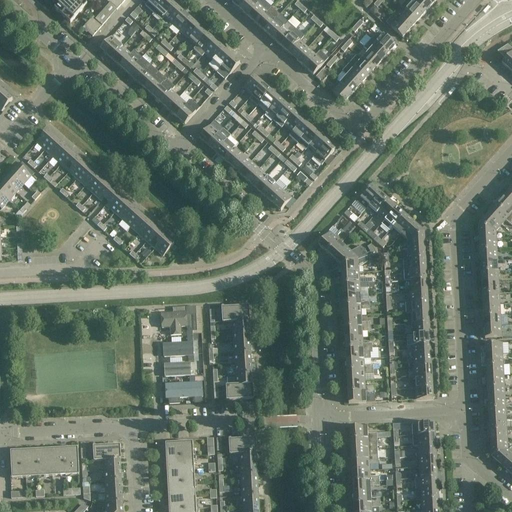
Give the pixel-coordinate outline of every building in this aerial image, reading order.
[(79,14),(62,0),(54,9),(70,23),(79,14)] [(81,0),(62,0),(79,14),(87,5),(81,0)] [(122,5),(116,0),(107,0),(107,2),(117,10),(122,5)] [(153,14),(165,0),(150,0),(145,6),(153,14)] [(161,21),(164,18),(175,6),(168,0),(165,0),(153,14),(161,21)] [(234,0),(232,3),(240,10),(249,0),(234,0)] [(253,0),(249,0),(240,10),(248,18),(259,5),(253,0)] [(424,14),(408,0),(406,0),(400,7),(405,11),(417,22),(424,14)] [(432,6),(424,0),(408,0),(424,14),(432,6)] [(256,25),(271,8),(263,1),(259,5),(248,18),(256,25)] [(175,6),(164,18),(172,25),(183,13),(175,6)] [(265,32),(280,15),(271,8),(256,25),(265,32)] [(417,22),(405,11),(397,19),(410,30),(417,22)] [(183,13),(172,25),(180,32),(191,20),(183,13)] [(273,40),(288,23),(280,15),(265,32),(273,40)] [(103,25),(93,16),(88,23),(98,31),(103,25)] [(410,30),(397,19),(390,28),(402,39),(410,30)] [(191,20),(180,32),(188,40),(199,27),(191,20)] [(98,31),(88,23),(82,28),(92,37),(98,31)] [(281,47),(292,34),(296,30),(288,23),(273,40),(281,47)] [(199,27),(188,40),(196,47),(207,35),(199,27)] [(334,36),(326,28),(323,31),(331,39),(334,36)] [(292,34),(281,47),(289,54),(300,42),(292,34)] [(202,57),(204,54),(215,42),(207,35),(196,47),(194,50),(202,57)] [(383,35),(376,44),(388,55),(395,47),(383,35)] [(123,48),(111,37),(100,50),(111,60),(123,48)] [(164,41),(161,44),(170,52),(173,49),(164,41)] [(215,42),(204,54),(212,61),(223,49),(215,42)] [(300,42),(289,54),(297,61),(308,49),(300,42)] [(376,44),(368,52),(381,63),(388,55),(376,44)] [(165,58),(168,55),(159,46),(156,50),(165,58)] [(511,49),(507,46),(497,52),(505,60),(502,64),(510,71),(511,69),(511,49)] [(123,48),(111,60),(120,67),(131,55),(123,48)] [(223,49),(212,61),(220,69),(232,56),(223,49)] [(297,61),(305,68),(316,56),(308,49),(297,61)] [(128,74),(142,58),(134,51),(120,67),(128,74)] [(177,51),(173,55),(182,63),(185,60),(180,55),(179,53),(177,51)] [(313,76),(324,64),(328,59),(320,52),(316,56),(305,68),(313,76)] [(368,52),(361,60),(373,71),(381,63),(368,52)] [(232,56),(220,69),(229,76),(240,64),(232,56)] [(373,71),(361,60),(357,56),(349,64),(366,79),(373,71)] [(136,82),(150,65),(142,58),(128,74),(136,82)] [(359,87),(366,79),(349,64),(342,72),(347,76),(359,87)] [(144,89),(158,73),(150,65),(136,82),(144,89)] [(323,69),(316,78),(322,84),(330,75),(323,69)] [(152,96),(166,80),(158,73),(144,89),(152,96)] [(198,87),(201,84),(191,75),(188,79),(198,87)] [(347,76),(339,84),(352,95),(359,87),(347,76)] [(254,77),(243,89),(252,97),(263,84),(254,77)] [(160,103),(171,91),(175,87),(166,80),(152,96),(160,103)] [(263,84),(252,97),(260,104),(271,92),(263,84)] [(344,104),(352,95),(339,84),(332,93),(344,104)] [(171,91),(160,103),(168,111),(179,98),(171,91)] [(271,92),(260,104),(268,111),(279,99),(271,92)] [(4,93),(0,96),(0,111),(1,112),(12,100),(4,93)] [(506,96),(501,101),(507,106),(511,101),(506,96)] [(179,98),(168,111),(176,118),(187,106),(179,98)] [(274,121),(287,106),(279,99),(268,111),(266,114),(274,121)] [(187,106),(176,118),(185,126),(196,113),(187,106)] [(282,128),(284,126),(295,113),(287,106),(274,121),(282,128)] [(243,112),(240,115),(245,120),(248,117),(243,112)] [(295,113),(284,126),(292,133),(303,121),(295,113)] [(240,126),(243,122),(238,117),(235,121),(240,126)] [(303,121),(292,133),(300,140),(311,128),(303,121)] [(210,126),(199,139),(208,146),(219,134),(210,126)] [(260,127),(257,130),(267,139),(270,136),(260,127)] [(305,151),(319,135),(311,128),(300,140),(297,144),(305,151)] [(47,131),(36,144),(45,151),(56,139),(47,131)] [(262,145),(265,141),(255,132),(252,136),(262,145)] [(219,134),(208,146),(216,153),(227,141),(219,134)] [(319,135),(308,148),(316,155),(328,142),(319,135)] [(56,139),(45,151),(53,158),(64,146),(56,139)] [(227,141),(216,153),(224,161),(235,148),(227,141)] [(328,142),(316,155),(325,162),(336,150),(328,142)] [(64,146),(53,158),(61,166),(72,153),(64,146)] [(281,146),(278,149),(283,154),(286,151),(281,146)] [(235,148),(224,161),(232,168),(243,155),(235,148)] [(278,159),(281,156),(276,151),(273,155),(278,159)] [(72,153),(61,166),(69,173),(80,161),(72,153)] [(243,155),(232,168),(240,175),(251,163),(243,155)] [(292,156),(289,159),(299,168),(302,165),(292,156)] [(80,161),(69,173),(77,180),(88,168),(80,161)] [(286,172),(289,169),(294,174),(297,171),(287,162),(284,165),(286,166),(283,169),(286,172)] [(34,174),(22,163),(19,166),(31,177),(34,174)] [(251,163),(240,175),(248,182),(259,170),(251,163)] [(31,177),(19,166),(11,175),(24,186),(31,177)] [(88,168),(77,180),(85,187),(96,175),(88,168)] [(259,170),(248,182),(256,190),(267,177),(259,170)] [(24,186),(11,175),(4,183),(16,194),(24,186)] [(96,175),(85,187),(93,195),(104,182),(96,175)] [(267,177),(256,190),(264,197),(275,184),(267,177)] [(104,182),(93,195),(101,202),(104,200),(112,190),(104,182)] [(16,194),(4,183),(0,187),(0,193),(9,202),(16,194)] [(275,184),(264,197),(272,204),(283,192),(275,184)] [(360,199),(368,206),(380,193),(372,186),(360,199)] [(112,190),(104,200),(108,204),(117,194),(112,190)] [(511,191),(511,190),(503,198),(511,205),(511,191)] [(283,192),(272,204),(281,212),(292,199),(283,192)] [(9,202),(0,193),(0,208),(2,210),(9,202)] [(380,193),(368,206),(377,214),(388,201),(380,193)] [(117,194),(108,204),(106,206),(114,214),(125,201),(117,194)] [(511,213),(511,205),(503,198),(496,206),(511,220),(511,213),(511,214),(511,213)] [(125,201),(114,214),(122,221),(133,209),(125,201)] [(388,201),(377,214),(385,221),(396,208),(388,201)] [(511,220),(496,206),(489,214),(501,225),(505,221),(511,226),(511,220)] [(90,214),(85,210),(82,207),(79,210),(87,218),(90,214)] [(389,232),(393,228),(404,215),(396,208),(385,221),(381,225),(389,232)] [(133,209),(122,221),(130,228),(141,216),(133,209)] [(344,215),(349,219),(354,223),(357,219),(352,214),(352,215),(347,211),(344,215)] [(501,225),(489,214),(478,226),(496,232),(501,225)] [(404,215),(393,228),(401,235),(412,222),(404,215)] [(141,216),(130,228),(138,235),(149,223),(141,216)] [(346,220),(342,217),(337,221),(342,225),(346,220)] [(412,222),(401,235),(407,241),(428,231),(424,227),(421,230),(412,222)] [(149,223),(138,235),(147,243),(158,230),(149,223)] [(496,232),(478,226),(479,241),(496,240),(496,232)] [(318,246),(327,253),(345,233),(344,233),(347,230),(343,227),(341,230),(335,237),(330,233),(318,246)] [(158,230),(147,243),(155,250),(166,238),(158,230)] [(428,231),(407,241),(407,249),(425,248),(424,236),(428,236),(428,231)] [(345,233),(327,253),(335,261),(346,248),(342,244),(348,237),(345,233)] [(166,238),(155,250),(163,257),(171,249),(174,252),(177,249),(173,246),(174,245),(166,238)] [(496,240),(479,241),(480,252),(497,251),(496,240)] [(341,266),(367,254),(360,248),(351,252),(346,248),(335,261),(341,266)] [(425,248),(407,249),(408,260),(425,259),(425,248)] [(497,251),(480,252),(480,263),(497,262),(497,251)] [(367,263),(367,254),(341,266),(341,274),(359,273),(359,268),(367,263)] [(426,270),(425,259),(408,260),(403,260),(404,271),(426,270)] [(497,262),(480,263),(481,274),(498,273),(497,262)] [(427,281),(426,270),(404,271),(404,282),(409,282),(427,281)] [(359,273),(341,274),(342,285),(368,284),(373,284),(372,279),(359,279),(359,273)] [(498,273),(481,274),(482,284),(499,284),(498,273)] [(427,281),(409,282),(410,292),(427,291),(427,281)] [(368,284),(342,285),(343,296),(360,295),(360,289),(369,289),(368,284)] [(499,284),(482,284),(482,295),(499,294),(499,284)] [(427,291),(410,292),(410,303),(428,302),(427,291)] [(499,294),(482,295),(483,306),(500,305),(499,294)] [(360,295),(343,296),(343,307),(369,305),(369,301),(360,301),(360,295)] [(428,302),(410,303),(411,314),(428,313),(428,302)] [(369,305),(343,307),(344,317),(361,316),(361,311),(370,310),(369,305)] [(500,305),(483,306),(483,317),(500,316),(500,305)] [(249,307),(235,308),(236,322),(249,321),(249,307)] [(223,323),(232,322),(236,322),(235,308),(222,309),(223,323)] [(186,311),(160,312),(161,327),(170,326),(170,334),(181,334),(181,325),(187,325),(186,311)] [(428,313),(411,314),(412,325),(429,324),(428,313)] [(361,316),(344,317),(344,328),(371,327),(370,322),(361,323),(361,316)] [(500,316),(483,317),(484,327),(501,327),(500,316)] [(249,321),(236,322),(232,322),(233,333),(250,332),(249,321)] [(429,324),(412,325),(412,335),(430,335),(429,324)] [(371,327),(344,328),(345,339),(362,338),(362,332),(371,332),(371,327)] [(501,327),(484,327),(485,339),(501,338),(501,327)] [(250,332),(233,333),(233,344),(250,343),(250,332)] [(430,335),(412,335),(413,346),(430,345),(430,335)] [(362,338),(345,339),(346,350),(372,349),(372,344),(363,344),(362,338)] [(193,342),(163,342),(163,355),(193,355),(193,342)] [(250,343),(233,344),(234,354),(251,353),(250,343)] [(485,344),(486,356),(502,355),(502,344),(485,344)] [(430,345),(413,346),(413,357),(431,356),(430,345)] [(372,353),(372,349),(346,350),(346,361),(363,360),(371,359),(370,354),(372,353)] [(251,353),(234,354),(234,365),(252,364),(251,353)] [(502,355),(486,356),(486,366),(503,366),(502,355)] [(431,356),(413,357),(414,368),(431,367),(431,356)] [(363,360),(346,361),(347,372),(373,370),(373,365),(364,366),(363,360)] [(190,362),(164,364),(165,375),(190,373),(190,362)] [(252,364),(234,365),(235,375),(252,374),(252,364)] [(503,366),(486,366),(487,377),(504,376),(503,366)] [(431,367),(414,368),(415,379),(432,378),(431,367)] [(373,370),(347,372),(347,382),(365,381),(364,376),(373,375),(373,370)] [(252,374),(235,375),(236,386),(240,386),(253,385),(252,374)] [(504,376),(487,377),(487,388),(504,387),(504,376)] [(432,378),(415,379),(409,379),(410,390),(415,389),(433,388),(432,378)] [(365,381),(347,382),(348,393),(374,392),(374,387),(365,387),(365,381)] [(191,383),(165,384),(165,396),(195,395),(195,388),(192,388),(191,383)] [(253,385),(240,386),(240,400),(254,399),(253,385)] [(226,386),(227,400),(227,401),(240,400),(240,386),(236,386),(226,386)] [(504,387),(487,388),(488,399),(505,398),(504,387)] [(433,388),(415,389),(416,401),(433,400),(433,388)] [(374,392),(348,393),(349,405),(366,404),(366,397),(374,397),(374,392)] [(505,398),(488,399),(488,410),(505,409),(505,398)] [(505,409),(488,410),(489,420),(506,419),(505,409)] [(506,419),(489,420),(490,431),(507,430),(506,419)] [(417,425),(418,436),(435,435),(434,424),(417,425)] [(350,429),(350,440),(377,438),(376,434),(368,434),(367,427),(350,429)] [(507,430),(490,431),(490,442),(507,441),(507,430)] [(435,435),(418,436),(418,447),(436,446),(435,435)] [(377,449),(377,438),(350,440),(351,451),(377,449)] [(256,439),(242,440),(243,454),(256,454),(257,454),(256,439)] [(230,455),(239,455),(243,454),(242,440),(229,441),(230,455)] [(507,441),(490,442),(491,457),(508,450),(507,441)] [(166,444),(169,511),(193,511),(193,505),(196,505),(195,488),(192,488),(192,478),(194,478),(194,461),(191,462),(190,452),(193,452),(193,443),(166,444)] [(120,446),(107,447),(107,461),(120,461),(121,460),(120,446)] [(436,446),(418,447),(419,458),(436,457),(436,446)] [(94,462),(104,461),(107,461),(107,447),(93,448),(94,462)] [(70,476),(79,476),(78,449),(11,452),(12,479),(34,478),(34,476),(44,475),(44,477),(61,476),(61,474),(70,474),(70,476)] [(378,460),(377,449),(351,451),(352,461),(378,460)] [(511,453),(508,450),(491,457),(503,468),(511,457),(511,453)] [(256,454),(243,454),(239,455),(240,465),(257,464),(256,454)] [(436,457),(419,458),(419,468),(437,468),(436,457)] [(511,457),(503,468),(511,475),(511,473),(511,457)] [(378,460),(352,461),(352,472),(370,471),(369,465),(378,465),(378,460)] [(120,461),(107,461),(104,461),(104,472),(121,471),(120,461)] [(257,464),(240,465),(241,476),(257,475),(257,464)] [(437,468),(419,468),(420,479),(437,478),(437,468)] [(121,471),(104,472),(105,482),(122,481),(121,471)] [(370,471),(352,472),(353,483),(379,481),(379,477),(370,477),(370,471)] [(257,475),(241,476),(241,487),(258,486),(257,475)] [(438,489),(437,478),(420,479),(415,480),(416,490),(438,489)] [(122,481),(105,482),(105,493),(122,492),(122,481)] [(379,481),(353,483),(353,494),(371,493),(370,487),(379,486),(379,481)] [(258,486),(241,487),(242,497),(259,497),(258,486)] [(438,500),(438,489),(416,490),(416,501),(421,501),(438,500)] [(122,492),(105,493),(106,503),(123,502),(122,492)] [(371,493),(353,494),(354,504),(380,503),(380,498),(371,499),(371,493)] [(259,497),(242,497),(242,508),(259,507),(259,497)] [(438,500),(421,501),(422,511),(439,511),(438,500)] [(123,502),(106,503),(106,511),(109,511),(123,511),(124,511),(124,508),(123,507),(123,502)] [(381,508),(380,503),(354,504),(354,511),(379,511),(379,508),(381,508)]
